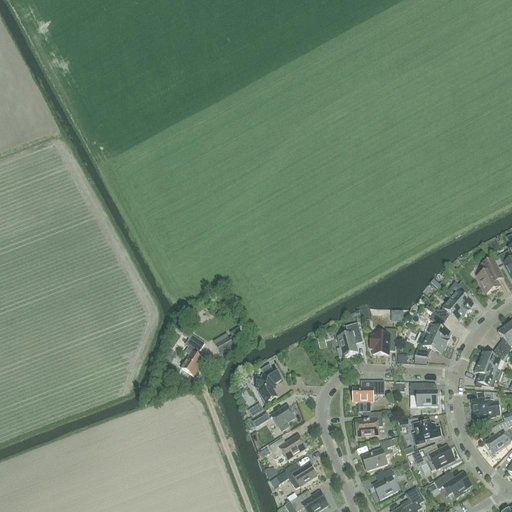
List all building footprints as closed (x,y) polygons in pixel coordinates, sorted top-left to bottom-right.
[(509,252),(499,258),(503,265),(511,281),(511,247),(508,250),(509,252)] [(487,295),(500,288),(495,280),(502,277),(494,262),(483,268),(486,273),(477,278),(487,295)] [(473,306),(464,299),(471,291),(462,283),(458,287),(456,284),(445,296),(450,300),(467,315),(470,311),(469,311),(473,306)] [(434,316),(445,324),(448,319),(451,316),(459,322),(462,319),(463,319),(467,315),(450,300),(442,309),(443,310),(441,312),(438,311),(437,313),(431,308),(428,312),(434,316)] [(441,332),(445,324),(434,316),(431,323),(434,324),(433,326),(432,326),(427,337),(447,346),(449,341),(448,341),(451,335),(441,332)] [(348,335),(338,338),(341,350),(338,351),(340,360),(351,357),(351,356),(358,354),(355,342),(362,340),(358,325),(346,328),(348,335)] [(177,332),(188,340),(193,334),(182,326),(181,327),(181,326),(177,332)] [(511,349),(511,347),(511,332),(507,326),(498,333),(504,340),(497,349),(507,356),(511,350),(511,349)] [(371,336),(370,351),(373,351),(373,356),(389,357),(389,353),(396,353),(397,331),(389,331),(386,330),(386,335),(375,334),(374,335),(374,337),(371,336)] [(193,378),(204,362),(197,357),(205,345),(192,336),(182,352),(185,354),(190,358),(182,371),(193,378)] [(445,351),(447,346),(427,337),(421,348),(422,348),(421,351),(418,349),(415,357),(428,359),(431,351),(442,356),(444,351),(445,351)] [(221,357),(235,349),(229,339),(216,347),(221,357)] [(503,362),(507,356),(497,349),(491,357),(483,354),(479,364),(497,371),(501,361),(503,362)] [(171,352),(166,360),(172,363),(177,355),(171,352)] [(399,356),(398,363),(406,364),(407,357),(399,356)] [(502,374),(497,371),(479,364),(475,374),(479,376),(476,384),(481,386),(481,388),(494,390),(495,382),(498,384),(502,374)] [(277,398),(273,391),(274,385),(281,381),(275,370),(272,371),(270,367),(261,372),(264,378),(264,379),(258,378),(255,391),(259,392),(258,393),(266,405),(277,398)] [(374,397),(385,397),(385,383),(370,384),(371,390),(353,390),(353,405),(374,404),(374,397)] [(404,394),(404,385),(396,385),(396,394),(404,394)] [(425,385),(410,386),(410,398),(416,398),(417,409),(437,409),(437,393),(427,393),(427,385),(425,385)] [(498,396),(492,395),(477,395),(478,402),(472,403),(475,422),(501,418),(498,396)] [(279,431),(279,430),(282,435),(290,429),(287,425),(295,420),(287,407),(270,418),(279,431)] [(256,429),(270,421),(265,414),(252,423),(256,429)] [(379,429),(383,429),(382,414),(366,415),(367,422),(356,423),(358,440),(380,437),(379,429)] [(495,437),(485,444),(493,457),(511,445),(503,434),(510,429),(511,427),(511,418),(504,422),(505,424),(498,427),(491,431),(495,437)] [(413,434),(416,446),(425,443),(425,441),(440,437),(438,429),(436,430),(435,427),(431,428),(429,422),(413,426),(415,434),(413,434)] [(282,456),(287,463),(307,451),(299,438),(287,446),(283,440),(269,448),(275,460),(282,456)] [(367,473),(388,466),(385,458),(390,456),(388,450),(394,448),(392,441),(380,445),(382,452),(362,459),(367,473)] [(432,474),(436,472),(454,462),(447,448),(435,454),(432,448),(412,455),(419,469),(427,465),(432,474)] [(267,450),(260,455),(263,459),(270,454),(267,450)] [(411,471),(408,465),(402,468),(405,474),(411,471)] [(287,473),(276,480),(281,486),(289,481),(295,490),(297,490),(299,489),(300,490),(317,478),(309,466),(302,470),(296,474),(292,467),(285,471),(287,473)] [(380,502),(399,493),(392,478),(394,477),(391,470),(375,478),(378,485),(373,488),(380,502)] [(447,476),(434,484),(439,491),(444,488),(449,495),(453,493),(457,498),(463,495),(462,493),(470,488),(467,483),(467,482),(463,476),(452,483),(447,476)] [(402,509),(397,511),(419,511),(422,510),(420,506),(424,503),(416,489),(405,496),(409,502),(401,507),(402,509)] [(290,504),(285,507),(287,511),(301,511),(304,511),(321,511),(328,508),(319,494),(312,498),(308,492),(290,504)]
